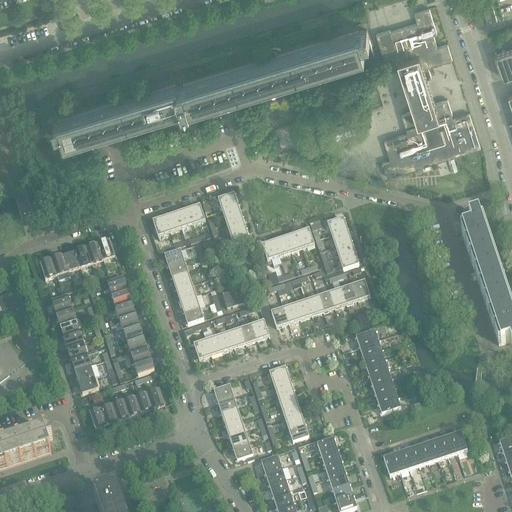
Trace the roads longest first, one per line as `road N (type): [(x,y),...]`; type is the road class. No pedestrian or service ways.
road 1 (residential): [(129,213),(248,173),(445,215),(491,351)]
road 2 (residential): [(388,511),(347,385),(311,381),(301,351),(189,388)]
road 3 (residential): [(452,0),(511,194)]
road 4 (residential): [(189,388),(129,213)]
road 5 (residential): [(0,264),(35,242),(129,213)]
road 6 (residential): [(68,40),(197,0)]
road 7 (residential): [(84,470),(65,411),(0,432)]
road 8 (residential): [(84,470),(200,433)]
